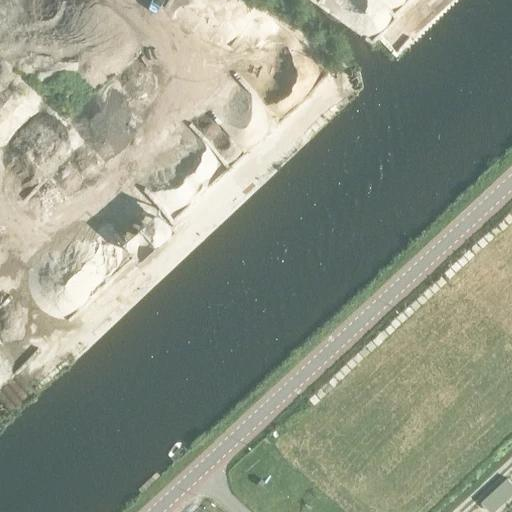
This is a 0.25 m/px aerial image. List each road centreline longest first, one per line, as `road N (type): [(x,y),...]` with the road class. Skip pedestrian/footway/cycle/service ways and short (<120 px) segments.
road 1 (tertiary): [(155,511),(511,181)]
road 2 (unknown): [(132,0),(187,47),(199,84),(191,114),(77,218),(36,233),(0,219)]
